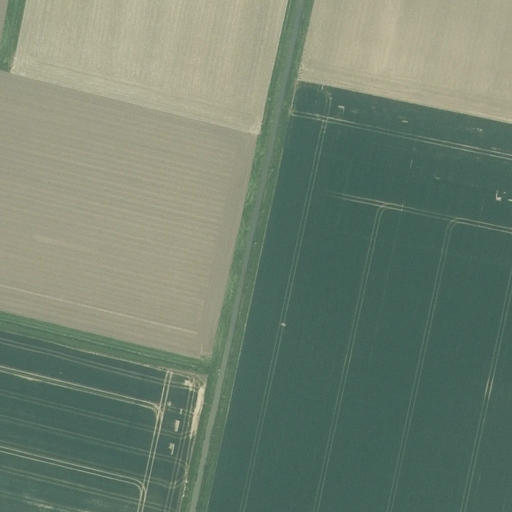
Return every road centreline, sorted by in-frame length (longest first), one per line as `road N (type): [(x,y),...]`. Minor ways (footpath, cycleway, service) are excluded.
road 1 (track): [(265,135),(182,511)]
road 2 (track): [(0,315),(212,367)]
road 3 (track): [(209,378),(0,327)]
